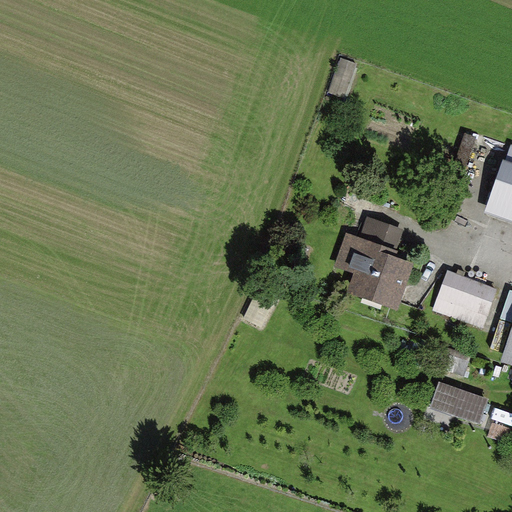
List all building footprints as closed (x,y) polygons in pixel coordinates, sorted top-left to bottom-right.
[(511,147),(486,216),(511,225),(511,147)] [(359,240),(347,235),(334,270),(354,277),(347,297),(397,315),(414,268),(395,261),(406,233),(366,219),(359,240)] [(498,291),(448,273),(433,312),(484,331),(498,291)] [(511,369),(511,330),(500,365),(511,369)] [(489,402),(440,385),(431,410),(480,427),(489,402)] [(511,415),(498,412),(491,438),(511,443),(511,438),(511,415)]
